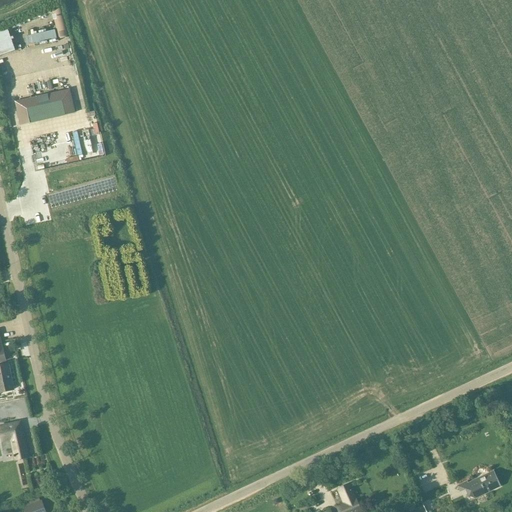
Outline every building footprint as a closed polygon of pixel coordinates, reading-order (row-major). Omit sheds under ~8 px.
[(50,10),(57,39),(69,36),(62,7),(50,10)] [(0,29),(0,56),(16,51),(7,27),(0,29)] [(70,90),(15,102),(20,126),(75,114),(70,90)] [(8,365),(0,366),(0,392),(13,390),(8,365)] [(0,435),(2,443),(11,441),(15,461),(29,458),(21,421),(0,425),(0,435)] [(467,481),(457,485),(460,491),(469,487),(474,498),(500,486),(493,471),(468,483),(467,481)] [(344,504),(336,507),(338,511),(331,511),(331,510),(325,511),(361,511),(350,483),(337,489),(344,504)] [(45,511),(41,501),(23,507),(25,511),(45,511)] [(426,511),(422,502),(399,511),(426,511)]
